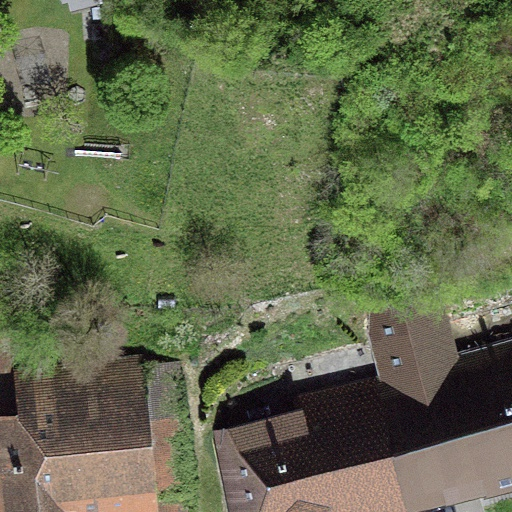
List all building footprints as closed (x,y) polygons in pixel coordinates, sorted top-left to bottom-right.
[(97,0),(56,0),(59,13),(98,4),(97,0)] [(373,379),(371,379),(400,488),(477,467),(484,492),(511,483),(511,340),(452,357),(436,291),(366,309),(384,376),(373,379)] [(0,327),(0,366),(13,366),(13,349),(48,348),(48,324),(0,327)] [(0,509),(8,509),(8,511),(189,511),(175,362),(25,376),(29,413),(0,415),(0,509)] [(400,488),(371,379),(295,398),(300,415),(217,437),(230,511),(307,511),(398,488),(400,488)]
